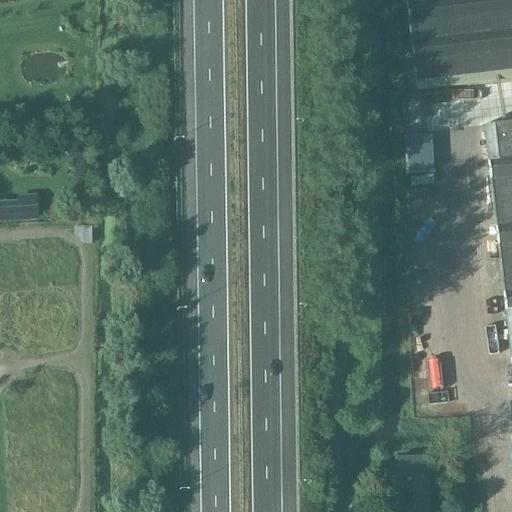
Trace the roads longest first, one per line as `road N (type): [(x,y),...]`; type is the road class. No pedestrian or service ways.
road 1 (motorway): [(267,511),(260,0)]
road 2 (motorway): [(208,0),(215,511)]
